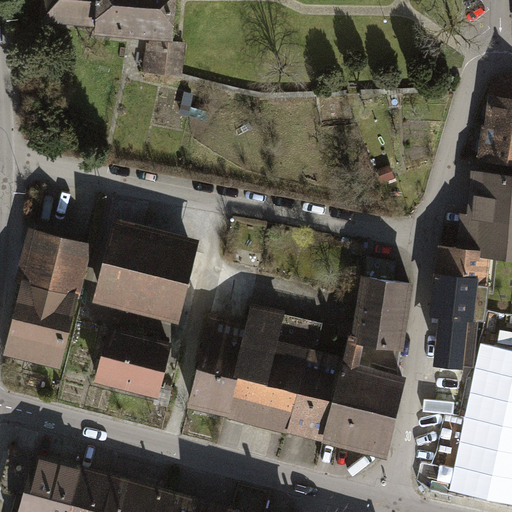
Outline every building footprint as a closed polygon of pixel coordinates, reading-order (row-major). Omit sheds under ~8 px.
[(46,0),(45,17),(96,22),(96,29),(168,35),(167,45),(150,44),(146,71),(169,74),(180,75),(183,43),(172,42),(175,0),(46,0)] [(485,123),(511,125),(511,84),(504,84),(493,91),(492,102),(488,102),(485,123)] [(511,125),(485,123),(479,166),(511,169),(511,125)] [(511,182),(474,178),(470,218),(462,218),(459,254),(496,258),(511,259),(511,182)] [(200,233),(114,212),(93,296),(179,317),(200,233)] [(94,251),(31,235),(17,289),(22,290),(4,360),(62,374),(94,251)] [(459,254),(436,252),(429,321),(440,322),(436,365),(465,370),(470,336),(480,337),(485,290),(493,291),(496,258),(459,254)] [(403,267),(367,260),(351,343),(368,346),(404,353),(417,291),(399,287),(403,267)] [(254,309),(249,325),(227,422),(287,436),(310,350),(282,342),(288,317),(254,309)] [(249,325),(209,317),(187,413),(227,422),(249,325)] [(296,317),(296,336),(324,337),(324,318),(296,317)] [(172,351),(110,332),(93,387),(155,406),(172,351)] [(351,343),(347,359),(323,446),(387,464),(410,380),(362,367),(368,346),(351,343)] [(310,350),(287,436),(323,446),(347,359),(310,350)] [(70,511),(82,464),(30,451),(15,511),(70,511)] [(107,511),(118,473),(82,464),(70,511),(107,511)] [(174,511),(181,489),(118,473),(107,511),(174,511)] [(226,511),(231,497),(181,489),(174,511),(226,511)] [(287,511),(231,497),(226,511),(287,511)]
